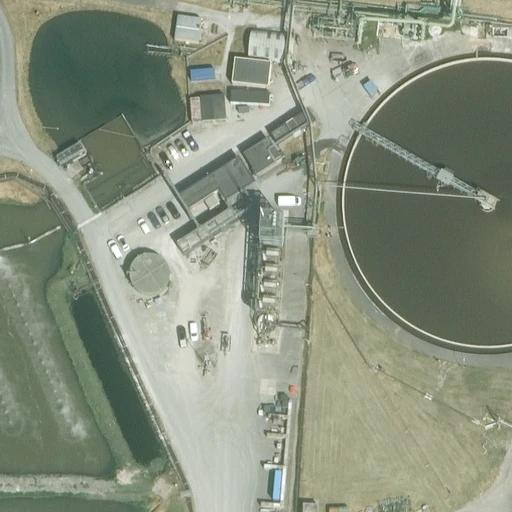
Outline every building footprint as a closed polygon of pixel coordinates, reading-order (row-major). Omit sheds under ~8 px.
[(174,38),(198,42),(201,18),(178,15),(174,38)] [(292,66),(296,35),(252,30),(248,60),(292,66)] [(272,66),(248,63),(235,62),(232,87),(269,91),(272,66)] [(269,96),(231,94),(231,105),(235,105),(269,106),(269,96)] [(193,119),(201,119),(200,98),(192,98),(193,119)] [(227,122),(225,98),(200,100),(202,124),(227,122)] [(309,113),(294,123),(301,134),(316,125),(309,113)] [(287,127),(271,137),(276,144),(269,148),(266,144),(246,156),(259,177),(280,165),(272,153),(279,148),(295,139),(287,127)] [(239,160),(178,200),(186,214),(219,193),(226,204),(256,185),(239,160)]
